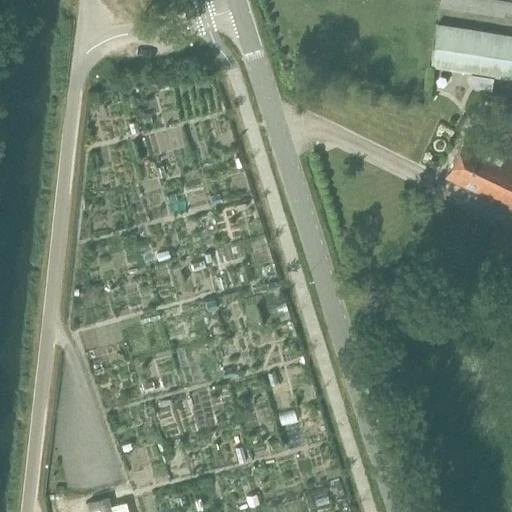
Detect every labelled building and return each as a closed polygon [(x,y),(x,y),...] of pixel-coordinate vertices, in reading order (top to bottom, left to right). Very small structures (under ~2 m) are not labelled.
[(511,0),(440,0),(440,5),(511,16),(511,0)] [(429,65),(511,77),(511,36),(435,23),(429,65)] [(511,110),(503,129),(511,132),(511,110)] [(511,159),(464,137),(445,176),(511,208),(511,159)] [(132,202),(133,217),(158,215),(156,179),(118,181),(119,203),(132,202)] [(168,186),(171,209),(201,204),(198,181),(168,186)] [(511,234),(495,226),(484,248),(489,251),(484,262),(498,269),(499,267),(511,273),(511,234)] [(155,413),(172,410),(174,426),(161,428),(164,442),(183,439),(181,423),(179,423),(177,410),(185,408),(182,396),(153,402),(155,413)] [(125,486),(158,479),(142,402),(125,405),(133,444),(117,448),(125,486)] [(110,511),(107,498),(88,503),(89,511),(110,511)]
